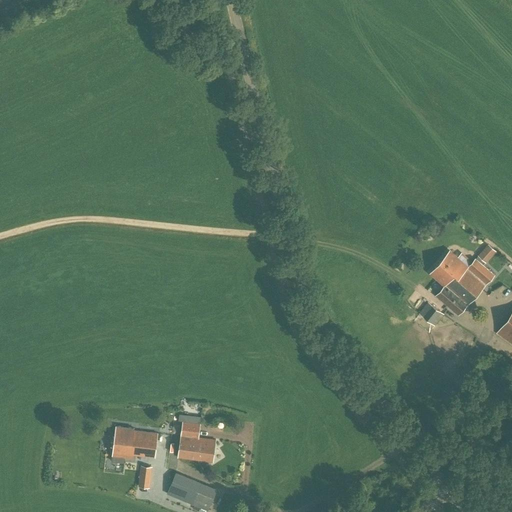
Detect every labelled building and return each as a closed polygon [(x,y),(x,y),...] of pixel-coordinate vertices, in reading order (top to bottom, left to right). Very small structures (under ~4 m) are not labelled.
[(435,295),(440,299),(448,289),(447,289),(448,287),(448,286),(452,282),(457,276),(457,273),(469,258),(462,252),(458,256),(450,249),(429,273),(443,285),(435,295)] [(486,262),(491,257),(483,249),(478,255),(486,262)] [(448,289),(440,299),(458,315),(494,274),(475,257),(472,261),(469,258),(457,273),(457,276),(452,282),(448,286),(448,287),(447,289),(448,289)] [(428,301),(418,313),(435,326),(444,314),(428,301)] [(511,310),(496,333),(511,344),(511,310)] [(198,436),(200,422),(182,420),(177,458),(213,463),(216,438),(198,436)] [(134,427),(116,425),(111,458),(124,460),(125,454),(131,454),(155,457),(157,432),(134,429),(134,427)] [(199,482),(175,472),(167,493),(191,503),(199,482)]
